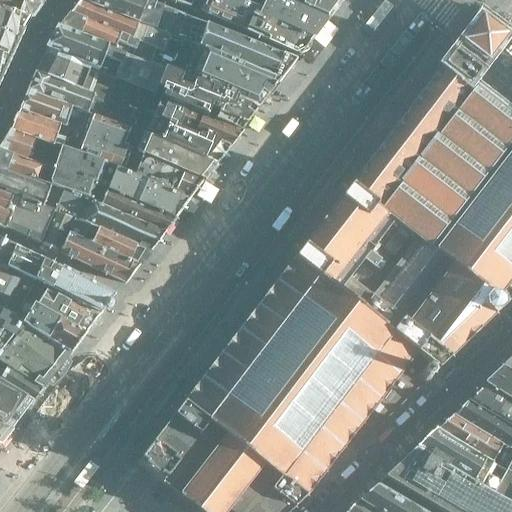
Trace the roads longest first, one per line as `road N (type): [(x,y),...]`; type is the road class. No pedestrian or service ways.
road 1 (tertiary): [(59,511),(452,0)]
road 2 (residential): [(363,472),(511,328)]
